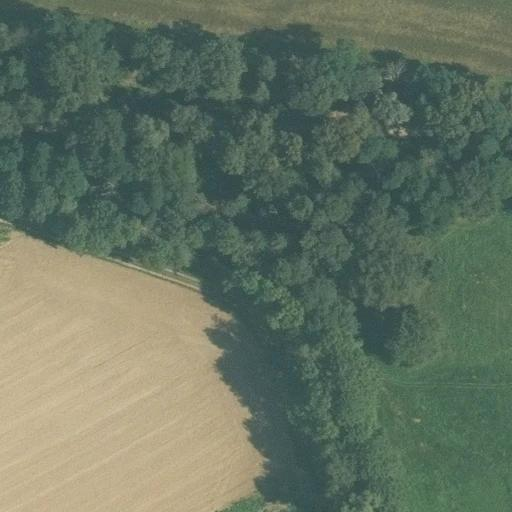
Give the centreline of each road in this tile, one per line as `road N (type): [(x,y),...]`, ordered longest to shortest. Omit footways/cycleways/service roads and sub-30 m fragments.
road 1 (track): [(360,511),(285,271),(0,186)]
road 2 (track): [(511,147),(0,140)]
road 3 (track): [(0,226),(218,287),(266,341),(319,511)]
